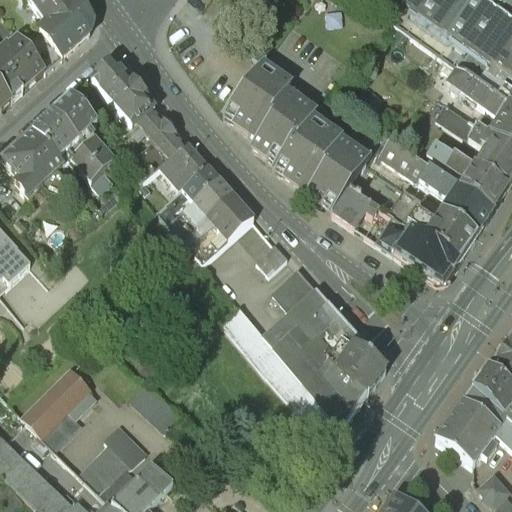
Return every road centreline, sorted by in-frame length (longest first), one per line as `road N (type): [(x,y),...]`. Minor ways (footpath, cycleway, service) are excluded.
road 1 (secondary): [(126,35),(264,204),(391,318),(449,357)]
road 2 (residential): [(126,35),(0,149)]
